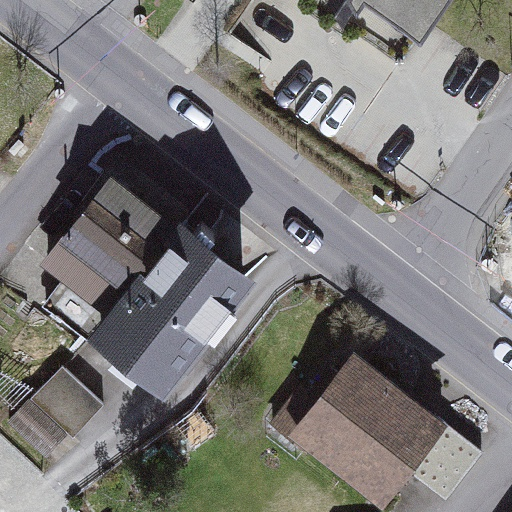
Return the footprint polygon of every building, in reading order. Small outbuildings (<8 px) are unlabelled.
[(373,0),(377,4),(380,0),(391,0),(443,37),(469,0),(373,0)] [(96,343),(188,218),(123,170),(51,268),(68,281),(48,307),(96,343)] [(188,218),(96,343),(176,401),(268,277),(188,218)] [(511,231),(502,247),(511,252),(511,231)] [(458,425),(362,356),(303,440),(398,508),(458,425)] [(13,409),(55,446),(101,394),(60,357),(13,409)] [(0,491),(0,511),(11,500),(0,491)]
